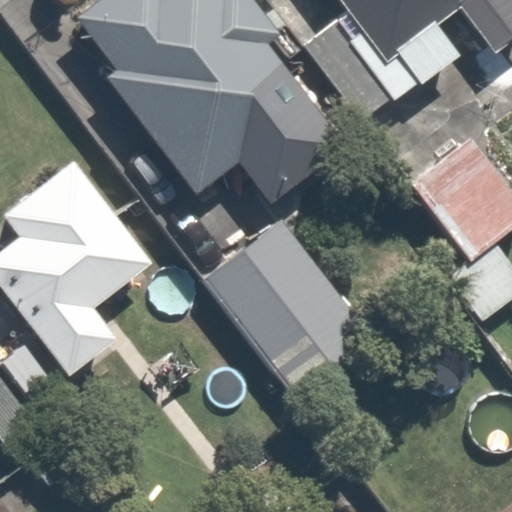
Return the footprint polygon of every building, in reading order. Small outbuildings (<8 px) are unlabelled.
[(86,0),(51,28),(179,192),(237,147),(270,190),(328,145),(251,46),(270,31),(245,0),(86,0)] [(511,18),(511,11),(504,0),(314,0),(323,13),(288,36),(349,127),(511,18)] [(511,185),(471,128),(401,179),(454,253),(438,264),(473,312),(511,284),(511,268),(487,233),(511,215),(511,185)] [(0,233),(2,237),(0,238),(0,337),(11,329),(49,380),(116,331),(90,296),(146,254),(69,150),(0,201),(0,233)] [(273,211),(186,279),(267,381),(353,314),(273,211)] [(0,511),(50,511),(23,475),(0,491),(0,511)]
